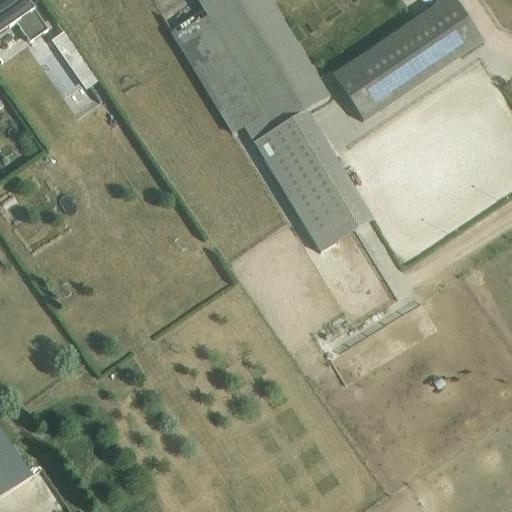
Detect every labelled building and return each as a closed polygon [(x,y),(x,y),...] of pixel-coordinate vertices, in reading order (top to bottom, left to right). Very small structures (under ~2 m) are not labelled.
[(0,0),(0,36),(15,26),(29,45),(47,32),(24,0),(0,0)] [(267,0),(190,0),(159,19),(231,136),(242,129),(320,256),(371,225),(307,117),(329,101),(267,0)] [(453,2),(333,80),(363,126),(483,48),(453,2)] [(64,35),(50,44),(85,94),(98,84),(64,35)] [(3,194),(0,195),(0,215),(2,219),(14,210),(3,194)] [(0,432),(0,501),(32,480),(0,432)]
